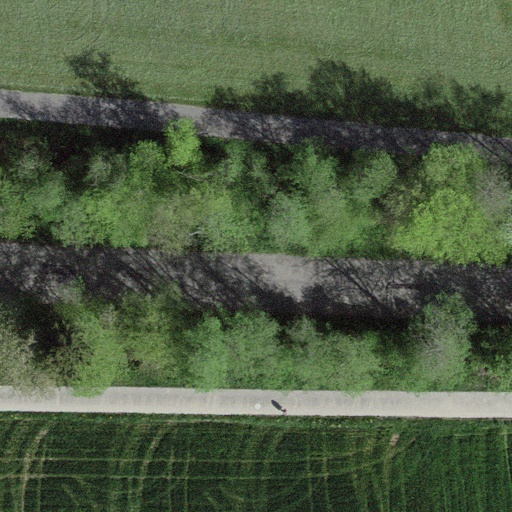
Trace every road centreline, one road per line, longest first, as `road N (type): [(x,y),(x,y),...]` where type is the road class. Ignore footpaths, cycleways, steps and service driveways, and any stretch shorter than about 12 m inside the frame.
road 1 (track): [(511,147),(0,104)]
road 2 (unclassified): [(511,291),(0,268)]
road 3 (track): [(0,397),(511,403)]
